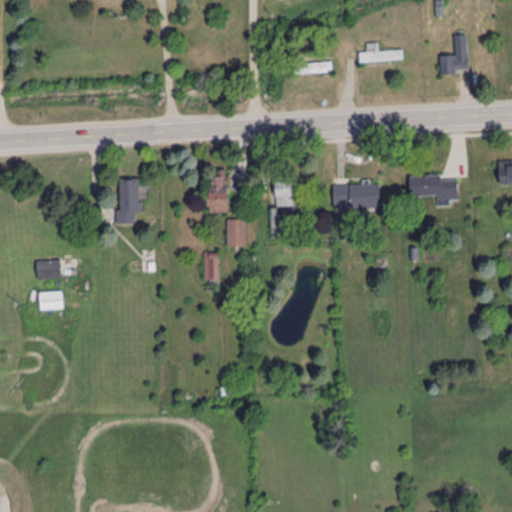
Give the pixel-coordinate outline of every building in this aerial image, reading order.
[(442,58),(442,75),(469,75),(469,37),(455,37),(455,58),(442,58)] [(360,53),(360,64),(405,63),(404,51),(379,52),(379,45),(367,45),(368,53),(360,53)] [(294,64),(294,75),(333,75),(333,64),(294,64)] [(511,162),(500,162),(500,187),(511,187),(511,162)] [(229,214),(229,172),(208,172),(208,214),(229,214)] [(458,177),(410,178),(411,199),(438,199),(438,205),(459,205),(458,177)] [(140,224),(140,179),(120,179),(120,224),(140,224)] [(298,182),(276,183),(276,209),(271,209),(272,239),(282,239),(282,220),(299,220),(298,182)] [(381,185),(334,185),(334,209),(381,209),(381,185)] [(247,221),(228,221),(228,249),(247,249),(247,221)] [(219,285),(219,254),(206,254),(206,285),(219,285)] [(37,262),(37,281),(62,281),(62,262),(37,262)] [(40,293),(40,311),(63,311),(63,293),(40,293)]
